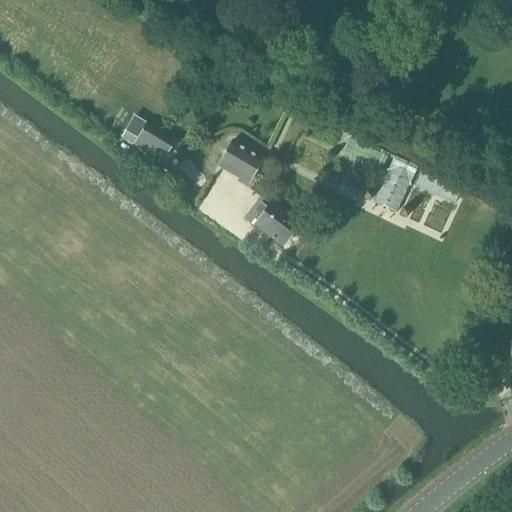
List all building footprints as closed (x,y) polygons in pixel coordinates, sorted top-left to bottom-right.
[(161,144),(147,133),(129,161),(143,170),(142,171),(150,176),(159,161),(152,157),(161,144)] [(390,154),(351,136),(343,152),(382,171),(390,154)] [(248,184),(263,159),(233,141),(218,167),(248,184)] [(416,172),(392,160),(372,202),(396,213),(416,172)] [(461,188),(422,169),(414,186),(453,204),(461,188)] [(263,232),(259,237),(266,242),(269,237),(282,247),(300,224),(272,202),(267,208),(261,203),(255,212),(261,216),(254,226),(263,232)]
